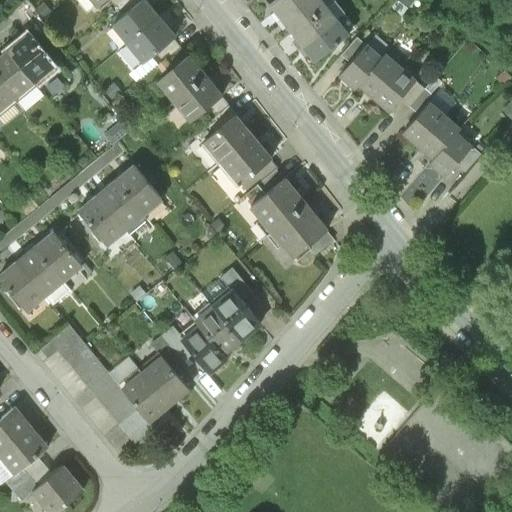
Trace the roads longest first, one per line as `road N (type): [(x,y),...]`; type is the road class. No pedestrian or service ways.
road 1 (residential): [(404,251),(138,505)]
road 2 (tertiary): [(204,0),(404,251)]
road 3 (residential): [(0,337),(138,505)]
road 4 (tertiary): [(404,251),(511,365)]
